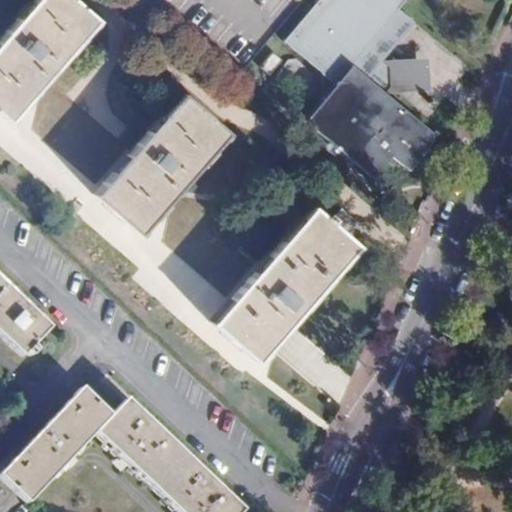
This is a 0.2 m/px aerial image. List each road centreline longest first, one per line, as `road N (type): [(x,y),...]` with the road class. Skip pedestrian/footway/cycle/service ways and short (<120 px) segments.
road 1 (secondary): [(333,511),(511,116)]
road 2 (residential): [(293,511),(0,241)]
